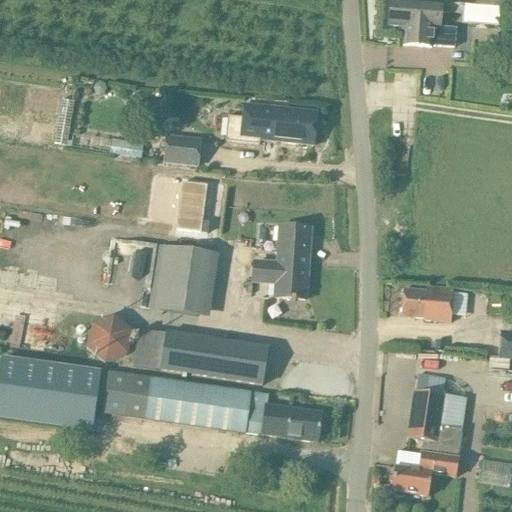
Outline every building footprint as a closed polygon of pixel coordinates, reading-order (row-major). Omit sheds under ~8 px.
[(511,0),(474,0),(474,6),(511,10),(511,0)] [(440,2),(440,5),(391,1),(389,27),(406,28),(404,46),(432,48),(432,47),(455,49),(457,30),(441,29),(442,14),(450,15),(451,4),(451,3),(440,2)] [(451,4),(450,15),(463,16),(464,5),(451,4)] [(105,86),(100,84),(95,86),(93,90),(95,95),(99,98),(104,96),(107,91),(105,86)] [(245,106),(244,119),(229,118),(227,142),(261,146),(261,142),(313,147),(316,114),(245,106)] [(201,141),(166,137),(163,166),(198,169),(201,141)] [(112,142),(109,156),(141,161),(143,147),(112,142)] [(197,228),(203,188),(179,185),(172,232),(195,236),(195,235),(201,236),(202,228),(197,228)] [(277,263),(307,265),(310,230),(279,227),(277,263)] [(158,246),(148,311),(198,319),(208,254),(177,249),(158,246)] [(307,265),(277,263),(277,265),(254,264),(253,284),(275,285),(274,299),(305,301),(307,265)] [(453,290),(426,288),(426,293),(404,291),(401,318),(424,320),(424,321),(450,324),(453,290)] [(135,322),(97,324),(99,363),(137,361),(135,322)] [(164,336),(159,372),(261,388),(267,350),(165,333),(164,336)] [(511,333),(500,333),(498,361),(511,362),(511,333)] [(435,342),(434,353),(444,353),(444,342),(435,342)] [(102,373),(3,359),(0,378),(0,419),(93,432),(102,373)] [(106,399),(104,416),(245,436),(246,435),(317,444),(321,415),(265,407),(267,396),(110,374),(106,399)] [(394,468),(390,493),(394,493),(394,496),(395,498),(403,498),(405,496),(405,495),(427,498),(431,475),(454,479),(459,447),(461,430),(438,427),(442,397),(445,380),(418,375),(415,393),(413,392),(406,439),(423,442),(420,457),(418,472),(395,469),(394,468)] [(511,456),(498,454),(494,478),(511,480),(511,456)]
